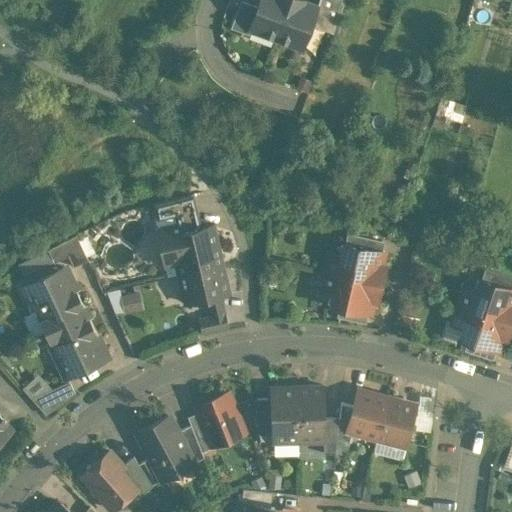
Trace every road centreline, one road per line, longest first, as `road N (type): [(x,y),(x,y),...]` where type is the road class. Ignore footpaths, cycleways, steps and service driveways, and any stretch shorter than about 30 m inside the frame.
road 1 (residential): [(0,511),(55,444),(104,404),(211,357),(336,346),(479,384)]
road 2 (residential): [(207,0),(202,33),(215,65),(293,105)]
road 3 (residential): [(479,384),(465,511)]
